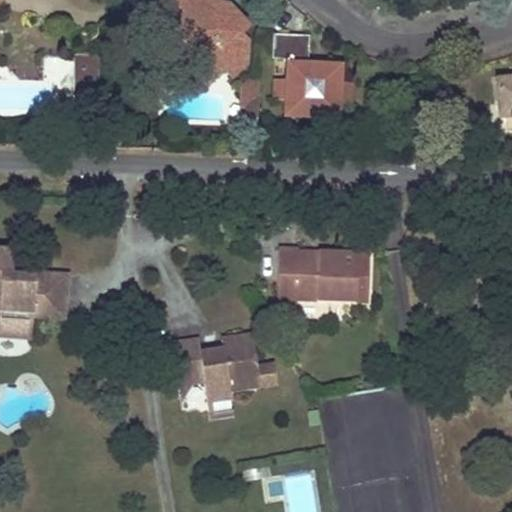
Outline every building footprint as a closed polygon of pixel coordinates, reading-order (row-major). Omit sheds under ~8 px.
[(187,31),(187,38),(187,44),(196,55),(190,61),(209,81),(225,67),(231,62),(238,69),(245,63),(245,41),(237,32),(244,25),(225,6),(219,11),(209,0),(153,0),(148,6),(159,18),(174,17),(187,31)] [(219,0),(209,0),(219,11),(225,6),(219,0)] [(187,31),(174,44),(190,61),(196,55),(187,44),(187,38),(187,31)] [(274,102),(278,102),(289,102),(288,119),(303,119),(304,113),(323,114),(324,103),(339,104),(349,104),(350,84),(340,83),(340,69),(332,68),(325,68),(305,67),(305,57),(306,39),(276,38),(275,57),(290,57),(289,83),(275,83),(274,102)] [(74,55),(74,60),(87,70),(91,70),(91,79),(84,78),(83,106),(99,107),(101,57),(74,55)] [(275,57),(275,83),(289,83),(290,57),(275,57)] [(305,57),(305,67),(325,68),(325,59),(305,57)] [(87,70),(74,60),(72,106),(83,106),(84,78),(91,79),(91,70),(87,70)] [(232,74),(238,69),(231,62),(225,67),(232,74)] [(511,77),(496,79),(501,120),(511,118),(511,77)] [(260,80),(256,80),(252,79),(243,87),(243,94),(259,95),(260,80)] [(241,123),(259,123),(259,95),(243,94),(241,123)] [(288,119),(289,102),(278,102),(278,118),(288,119)] [(323,114),(304,113),(303,119),(338,120),(339,104),(324,103),(323,114)] [(294,244),(275,243),(273,280),(293,282),(292,295),(363,300),(365,251),(295,247),(294,244)] [(0,333),(30,335),(30,313),(62,315),(63,280),(21,278),(21,283),(8,283),(9,271),(10,253),(0,252),(0,333)] [(21,278),(63,280),(64,274),(9,271),(8,283),(21,283),(21,278)] [(293,282),(273,280),(271,302),(291,303),(292,295),(293,282)] [(195,340),(167,344),(174,388),(200,384),(203,402),(228,398),(227,392),(258,387),(276,383),(272,363),(255,365),(250,336),(218,341),(220,352),(197,356),(195,340)] [(186,410),(203,408),(201,393),(184,395),(186,410)]
